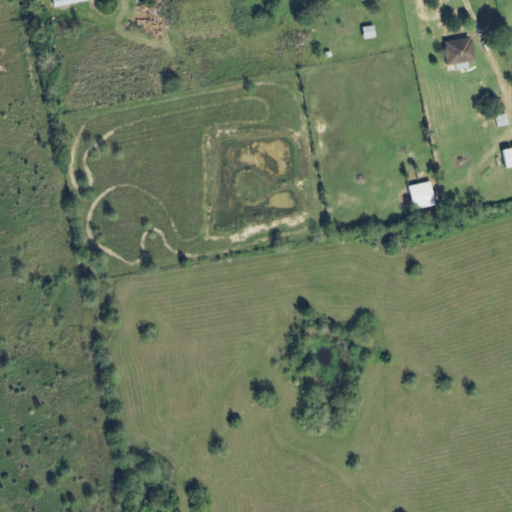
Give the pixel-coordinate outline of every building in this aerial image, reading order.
[(52,0),(54,9),(95,0),(52,0)] [(364,41),(377,38),(375,27),(362,29),(364,41)] [(456,65),(457,71),(469,69),(468,63),(476,62),(471,38),(444,44),(448,67),(456,65)] [(511,149),(503,151),(505,170),(511,168),(511,149)] [(435,207),(432,184),(409,187),(412,210),(435,207)]
